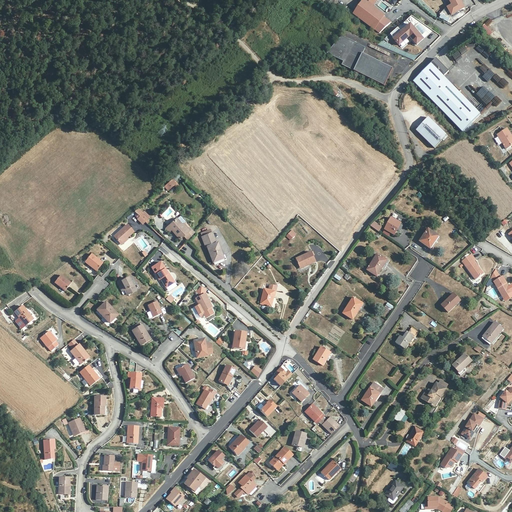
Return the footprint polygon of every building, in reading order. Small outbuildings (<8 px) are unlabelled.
[(384,0),(360,0),(351,11),(366,23),(376,11),(383,2),(384,0)] [(396,0),(384,0),(383,2),(376,11),(366,23),(380,34),(390,21),(378,11),(387,1),(387,0),(388,0),(393,4),(396,0)] [(460,0),(445,0),(451,9),(446,11),(451,19),(463,12),(459,4),(462,2),(460,0)] [(397,41),(400,44),(408,40),(421,34),(413,27),(397,41)] [(492,34),(484,27),(481,30),(489,37),(492,34)] [(342,65),(343,66),(346,64),(345,66),(389,85),(397,67),(366,55),(362,54),(365,49),(343,38),(328,55),(336,59),(344,62),(342,65)] [(447,74),(434,62),(412,85),(463,133),(480,115),(442,79),(447,74)] [(481,76),(487,71),(483,65),(477,70),(481,76)] [(484,75),(490,80),(494,74),(489,69),(484,75)] [(489,81),(494,87),(501,80),(496,74),(489,81)] [(506,86),(508,84),(504,79),(499,83),(505,89),(504,90),(508,95),(511,92),(506,86)] [(473,95),(478,89),(472,84),(467,90),(473,95)] [(486,106),(494,98),(482,87),(475,96),(486,106)] [(446,138),(427,121),(415,133),(433,151),(446,138)] [(511,137),(508,131),(498,137),(507,151),(511,147),(511,137)] [(169,189),(176,185),(173,180),(166,183),(169,189)] [(143,224),(149,217),(138,207),(132,214),(143,224)] [(403,223),(392,218),(385,230),(396,236),(403,223)] [(180,240),(189,232),(183,224),(181,226),(176,220),(168,227),(180,240)] [(383,227),(376,223),(373,227),(379,232),(383,227)] [(113,236),(120,244),(126,238),(132,232),(126,225),(113,236)] [(439,237),(427,229),(418,243),(430,250),(439,237)] [(290,241),(297,234),(292,230),(286,236),(290,241)] [(207,248),(212,263),(223,259),(217,244),(215,245),(211,234),(201,238),(205,249),(207,248)] [(110,250),(104,256),(113,265),(118,259),(110,250)] [(317,261),(312,252),(297,259),(301,268),(317,261)] [(475,260),(471,254),(461,261),(475,279),(483,273),(474,261),(475,260)] [(368,271),(378,278),(389,262),(379,255),(368,271)] [(104,267),(91,258),(85,266),(97,276),(104,267)] [(161,279),(165,286),(173,279),(168,273),(166,274),(163,269),(165,268),(160,262),(152,268),(159,279),(161,279)] [(500,276),(496,267),(491,275),(501,296),(509,291),(505,282),(506,282),(502,275),(500,276)] [(68,286),(57,278),(51,285),(62,294),(68,286)] [(173,279),(165,286),(166,287),(174,281),(173,279)] [(130,288),(126,280),(121,283),(119,282),(116,283),(121,293),(124,292),(126,296),(128,295),(129,296),(134,293),(132,287),(130,288)] [(271,307),(277,287),(271,286),(269,290),(265,289),(261,304),(271,307)] [(455,293),(443,305),(450,313),(462,301),(455,293)] [(211,308),(205,294),(195,299),(202,313),(211,308)] [(344,314),(355,321),(364,304),(355,298),(344,314)] [(152,317),(162,314),(157,302),(148,306),(152,317)] [(119,319),(106,305),(97,314),(103,321),(105,319),(111,326),(119,319)] [(36,323),(25,309),(16,316),(27,330),(36,323)] [(4,317),(10,324),(13,321),(7,314),(4,317)] [(502,329),(494,323),(488,330),(482,338),(491,344),(502,329)] [(150,340),(142,325),(132,331),(140,346),(150,340)] [(410,343),(412,344),(420,332),(413,327),(410,332),(408,332),(404,337),(402,336),(397,343),(406,349),(410,343)] [(50,331),(40,337),(50,352),(59,346),(55,341),(56,341),(50,331)] [(233,348),(242,349),(243,340),(245,340),(246,332),(235,331),(233,348)] [(204,347),(204,341),(194,342),(196,360),(205,359),(205,357),(211,357),(211,348),(209,347),(204,347)] [(81,364),(89,357),(79,345),(70,352),(81,364)] [(323,348),(314,360),(324,367),(333,354),(323,348)] [(470,361),(463,354),(452,365),(459,373),(457,375),(459,377),(466,370),(464,368),(470,361)] [(137,364),(130,360),(128,381),(129,381),(128,389),(137,390),(139,380),(140,380),(141,373),(136,373),(137,364)] [(293,373),(298,367),(291,360),(285,366),(293,373)] [(87,365),(77,373),(88,387),(96,381),(90,371),(87,365)] [(194,379),(187,365),(177,370),(184,384),(194,379)] [(233,378),(236,370),(225,365),(218,382),(227,386),(231,377),(233,378)] [(255,366),(251,371),(257,377),(261,370),(255,366)] [(93,368),(90,371),(96,381),(100,378),(93,368)] [(273,380),(280,387),(291,376),(287,372),(285,374),(280,368),(275,373),(277,375),(273,380)] [(427,400),(425,403),(435,409),(447,391),(437,384),(433,391),(430,395),(428,394),(425,394),(423,394),(422,397),(427,400)] [(303,385),(300,388),(306,394),(309,391),(303,385)] [(363,401),(372,408),(383,391),(375,385),(363,401)] [(511,397),(511,387),(508,392),(506,391),(501,397),(499,409),(506,410),(507,403),(509,401),(511,398),(511,397)] [(306,394),(300,388),(293,395),(302,404),(309,397),(306,394)] [(214,397),(217,393),(209,389),(208,392),(204,390),(195,405),(205,411),(213,397),(214,397)] [(107,407),(108,396),(97,395),(95,413),(105,413),(106,407),(107,407)] [(162,407),(162,399),(151,398),(151,416),(161,416),(161,407),(162,407)] [(260,416),(266,422),(276,412),(270,406),(260,416)] [(305,414),(315,426),(320,422),(324,418),(312,406),(305,414)] [(401,410),(394,420),(399,424),(407,413),(401,410)] [(474,414),(461,434),(469,439),(471,436),(474,432),(472,431),(476,425),(479,427),(483,420),(474,414)] [(85,432),(79,418),(68,422),(73,436),(85,432)] [(324,425),(332,434),(340,426),(331,418),(327,421),(324,425)] [(258,440),(268,430),(261,423),(251,433),(258,440)] [(136,444),(137,427),(127,427),(126,444),(136,444)] [(181,446),(182,428),(171,428),(170,446),(181,446)] [(407,442),(416,447),(423,433),(415,428),(407,442)] [(303,447),(306,434),(295,432),(292,445),(298,447),(297,452),(302,454),(304,448),(303,447)] [(455,445),(459,440),(454,436),(450,441),(455,445)] [(248,447),(241,439),(229,450),(237,458),(248,447)] [(54,449),(54,440),(43,441),(45,461),(54,460),(53,449),(54,449)] [(406,445),(401,454),(406,457),(410,447),(406,445)] [(511,446),(503,457),(510,463),(511,460),(511,446)] [(286,466),(294,456),(286,449),(272,464),(279,471),(285,465),(286,466)] [(463,457),(455,451),(450,458),(448,457),(442,467),(447,470),(453,468),(457,463),(459,464),(461,461),(463,457)] [(224,459),(219,453),(209,463),(215,469),(224,459)] [(152,461),(152,456),(143,455),(141,471),(154,472),(155,462),(152,461)] [(112,471),(113,457),(104,457),(103,465),(102,465),(102,470),(112,471)] [(394,472),(398,465),(391,461),(388,468),(394,472)] [(332,462),(319,474),(327,482),(339,470),(332,462)] [(455,471),(463,476),(469,467),(461,462),(455,471)] [(488,476),(479,469),(468,484),(471,486),(475,490),(481,482),(483,482),(488,476)] [(203,482),(194,473),(188,479),(189,480),(184,487),(193,495),(203,482)] [(69,494),(69,477),(60,477),(60,494),(69,494)] [(247,477),(245,479),(242,482),(241,481),(234,488),(237,491),(235,493),(235,494),(229,500),(234,504),(238,499),(240,500),(249,490),(246,486),(250,484),(247,481),(249,480),(247,477)] [(409,487),(400,480),(386,495),(394,502),(404,490),(405,491),(409,487)] [(136,499),(137,483),(126,482),(124,498),(136,499)] [(106,501),(107,487),(97,486),(96,501),(106,501)] [(460,490),(457,488),(452,495),(455,497),(460,490)] [(183,498),(174,491),(166,501),(175,509),(183,498)] [(447,504),(448,502),(435,495),(425,494),(428,497),(427,501),(425,501),(425,505),(433,505),(433,504),(438,504),(438,507),(446,511),(450,506),(447,504)] [(256,508),(261,504),(254,497),(250,501),(256,508)] [(400,511),(407,511),(414,504),(409,499),(399,511),(400,511)]
